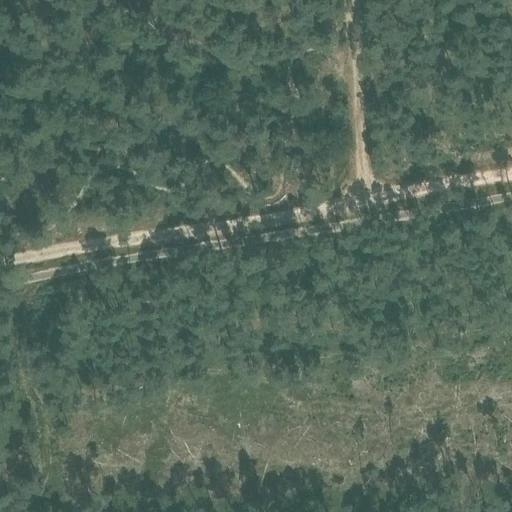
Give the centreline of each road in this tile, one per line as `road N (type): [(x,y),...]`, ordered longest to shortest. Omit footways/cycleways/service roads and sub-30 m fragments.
road 1 (track): [(0,261),(511,177)]
road 2 (track): [(351,13),(356,223)]
